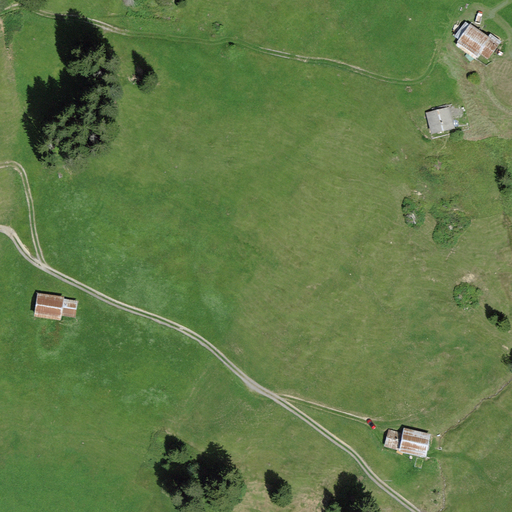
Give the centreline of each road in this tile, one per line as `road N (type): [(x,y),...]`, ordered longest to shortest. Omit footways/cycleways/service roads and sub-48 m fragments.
road 1 (track): [(417,511),(356,456),(190,333),(42,266),(0,229)]
road 2 (track): [(0,12),(15,5),(141,35),(228,38),(406,82),(434,63),(450,22)]
road 3 (track): [(42,266),(19,166),(0,164)]
